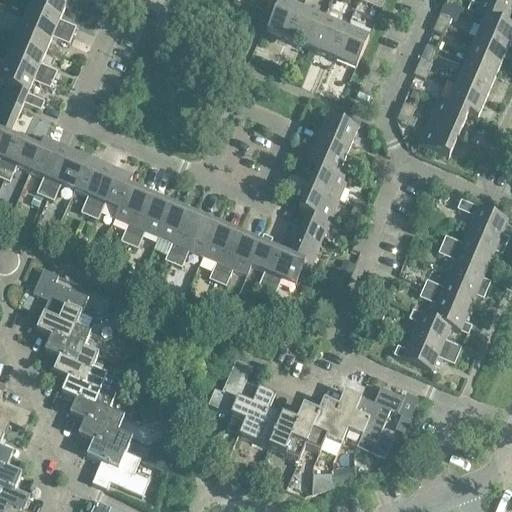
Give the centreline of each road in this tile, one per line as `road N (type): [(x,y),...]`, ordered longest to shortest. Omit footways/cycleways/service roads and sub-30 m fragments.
road 1 (residential): [(126,0),(71,127),(202,181)]
road 2 (residential): [(202,181),(264,208),(296,130),(233,104)]
road 3 (residential): [(66,484),(1,293)]
road 4 (residential): [(401,160),(386,102),(429,0)]
road 5 (residential): [(352,285),(401,160)]
road 6 (residential): [(511,209),(401,160)]
